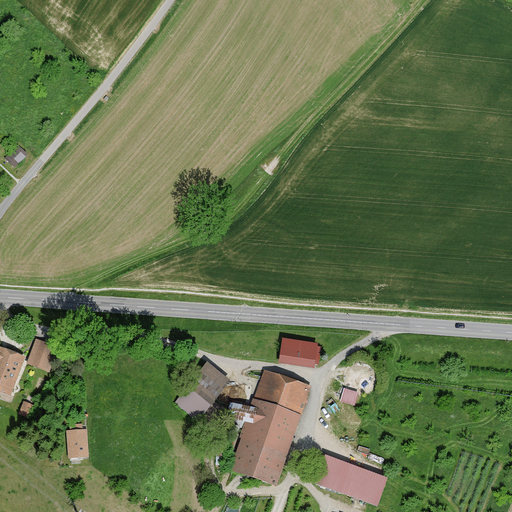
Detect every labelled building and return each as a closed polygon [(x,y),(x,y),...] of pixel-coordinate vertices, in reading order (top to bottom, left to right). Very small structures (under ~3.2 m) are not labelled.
[(17,145),(4,158),(15,169),(28,156),(17,145)] [(62,345),(39,336),(27,366),(51,375),(62,345)] [(318,346),(284,342),(282,361),(281,366),(316,370),(316,366),(318,346)] [(26,360),(0,350),(0,349),(0,391),(11,396),(26,360)] [(232,384),(207,365),(176,406),(201,425),(232,384)] [(312,389),(265,372),(230,471),(277,488),(312,389)] [(344,385),(341,400),(357,403),(360,389),(344,385)] [(35,408),(23,403),(17,418),(29,423),(35,408)] [(87,432),(68,434),(70,462),(90,460),(87,432)] [(314,487),(380,509),(390,480),(324,457),(314,487)]
